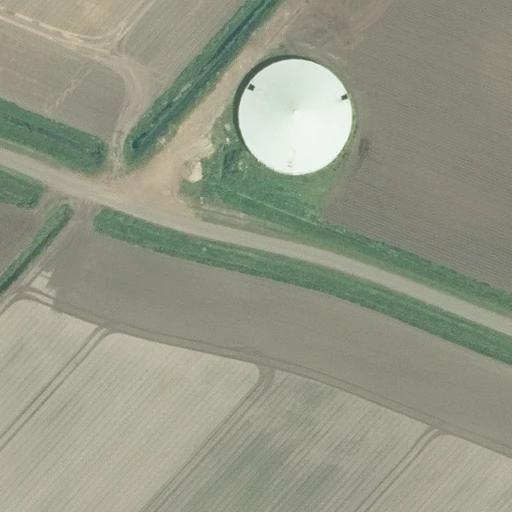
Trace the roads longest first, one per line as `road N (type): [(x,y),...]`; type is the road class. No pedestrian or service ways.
road 1 (unclassified): [(511,330),(368,273),(157,218),(0,157)]
road 2 (unknown): [(287,0),(103,197)]
